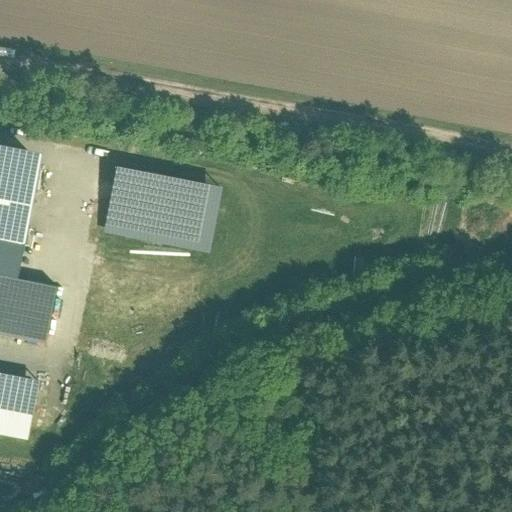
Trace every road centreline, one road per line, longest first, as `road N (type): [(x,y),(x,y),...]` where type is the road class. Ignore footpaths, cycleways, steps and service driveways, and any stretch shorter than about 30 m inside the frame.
road 1 (track): [(0,55),(511,159)]
road 2 (unknown): [(0,138),(45,144),(64,163),(64,285)]
